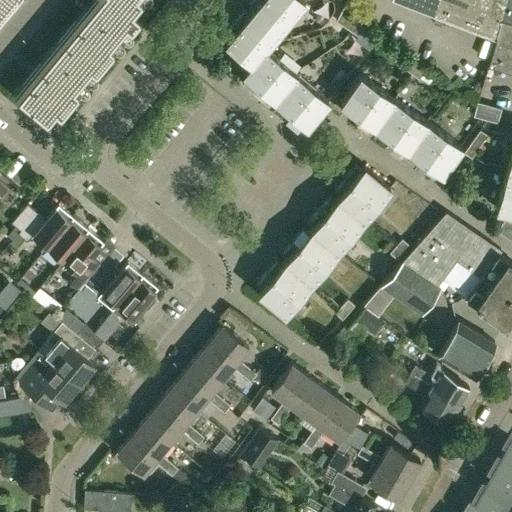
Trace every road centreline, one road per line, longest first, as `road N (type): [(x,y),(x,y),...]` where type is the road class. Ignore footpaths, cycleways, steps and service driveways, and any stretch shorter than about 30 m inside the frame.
road 1 (residential): [(61,511),(65,482),(219,288),(74,170)]
road 2 (residential): [(74,170),(192,29),(197,0)]
road 3 (residential): [(438,511),(511,386)]
